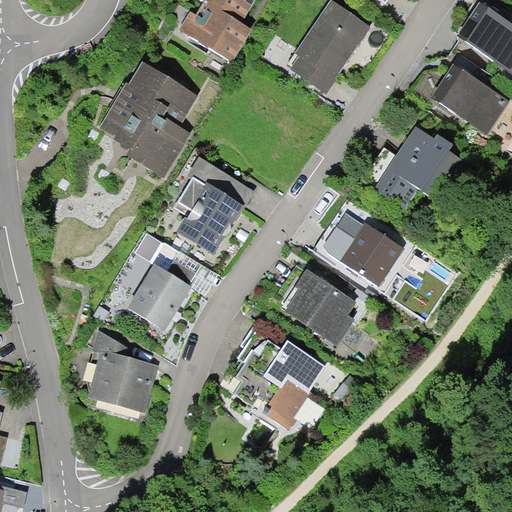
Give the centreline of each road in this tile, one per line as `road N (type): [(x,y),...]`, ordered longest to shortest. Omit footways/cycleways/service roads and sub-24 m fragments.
road 1 (residential): [(426,0),(214,309),(141,476),(85,511)]
road 2 (track): [(283,511),(437,357),(511,253)]
road 3 (residential): [(0,204),(55,511)]
